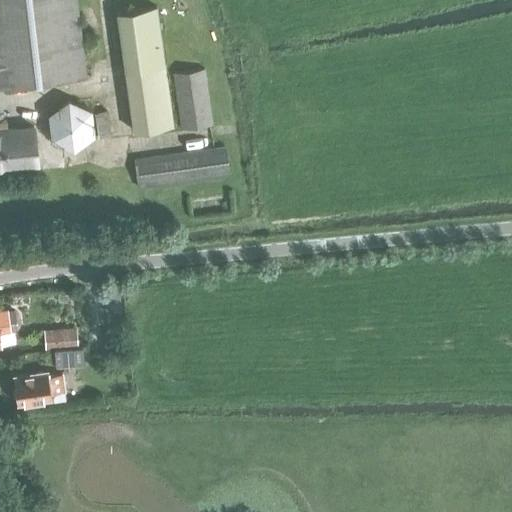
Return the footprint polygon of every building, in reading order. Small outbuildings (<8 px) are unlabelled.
[(0,0),(0,86),(85,77),(76,0),(0,0)] [(125,69),(134,130),(172,124),(164,63),(155,6),(117,12),(125,69)] [(174,71),(181,126),(210,122),(203,67),(174,71)] [(51,138),(74,149),(94,134),(92,109),(69,98),(49,113),(51,138)] [(0,168),(37,164),(33,127),(3,130),(2,122),(0,122),(0,168)] [(133,159),(137,187),(228,173),(224,145),(133,159)] [(0,343),(0,342),(0,329),(9,328),(6,309),(0,310),(0,343)] [(47,330),(48,345),(76,343),(75,328),(47,330)] [(121,330),(106,330),(107,346),(122,345),(121,330)] [(55,348),(56,367),(84,364),(82,346),(55,348)] [(16,387),(14,390),(14,394),(17,396),(18,401),(50,397),(50,391),(64,390),(62,372),(47,374),(47,371),(14,375),(16,387)]
